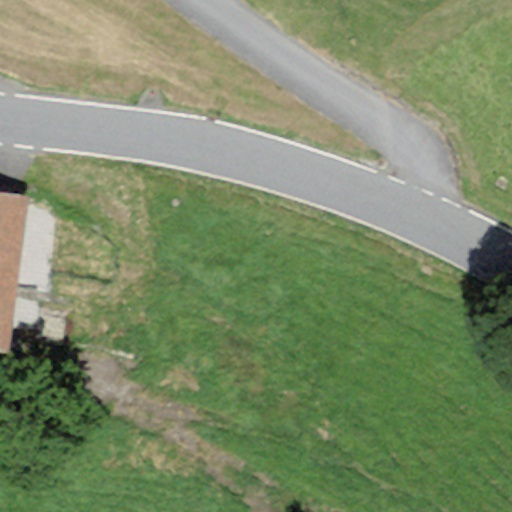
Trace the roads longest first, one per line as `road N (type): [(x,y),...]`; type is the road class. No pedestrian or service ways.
road 1 (unclassified): [(0,119),(234,155),(443,230)]
road 2 (residential): [(443,230),(425,151),(205,0)]
